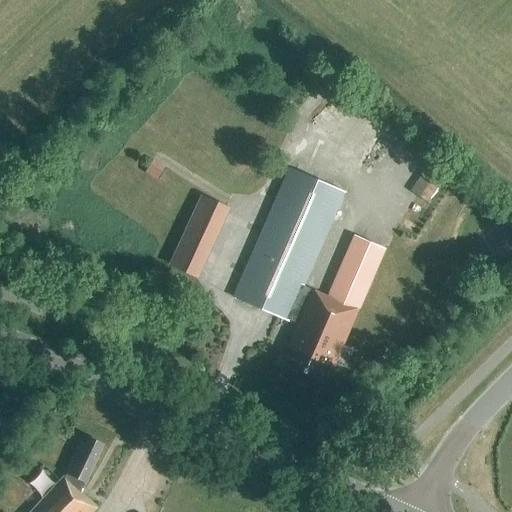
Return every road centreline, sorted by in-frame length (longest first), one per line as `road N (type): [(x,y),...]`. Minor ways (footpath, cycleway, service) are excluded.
road 1 (secondary): [(0,336),(394,511)]
road 2 (tertiary): [(425,511),(460,436),(511,377)]
